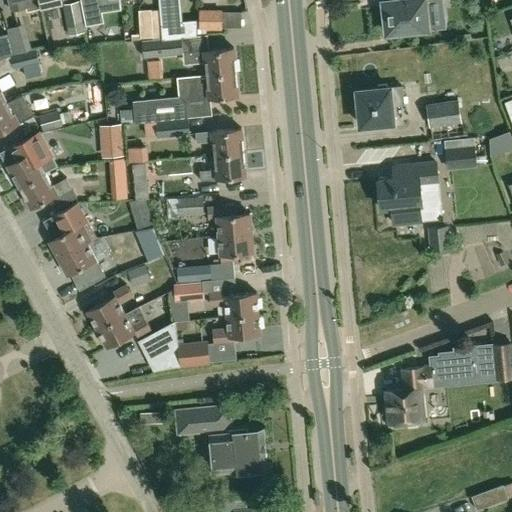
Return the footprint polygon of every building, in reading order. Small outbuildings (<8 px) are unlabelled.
[(41,9),(39,0),(9,0),(11,10),(27,7),(28,11),(41,9)] [(94,0),(80,0),(86,26),(99,23),(94,0)] [(160,0),(161,10),(163,38),(184,36),(180,0),(160,0)] [(393,0),(383,1),(385,15),(381,15),(383,30),(386,30),(387,33),(428,28),(425,0),(393,0)] [(80,1),(64,4),(70,36),(86,32),(80,1)] [(142,39),(163,38),(161,10),(140,11),(142,39)] [(223,15),(201,15),(201,27),(223,27),(223,15)] [(8,29),(8,32),(14,52),(30,47),(24,24),(8,29)] [(0,56),(14,52),(8,32),(0,34),(0,56)] [(185,53),(184,52),(183,38),(142,42),(143,57),(185,53)] [(207,74),(236,72),(233,47),(209,49),(187,52),(188,64),(206,62),(207,74)] [(11,53),(11,54),(14,69),(39,63),(35,48),(11,53)] [(238,96),(236,72),(207,74),(195,75),(196,90),(192,90),(193,100),(209,98),(209,99),(238,96)] [(0,77),(0,105),(7,102),(2,93),(17,85),(10,73),(0,77)] [(394,122),(392,105),(404,104),(402,86),(357,90),(359,112),(356,114),(357,120),(360,121),(361,125),(394,122)] [(136,123),(157,121),(189,118),(187,101),(182,97),(134,101),(136,123)] [(432,101),(433,113),(464,110),(462,98),(432,101)] [(14,114),(7,102),(0,105),(0,133),(19,123),(33,115),(28,106),(27,107),(14,114)] [(59,110),(39,115),(43,129),(72,122),(69,111),(60,114),(59,110)] [(470,111),(435,114),(437,129),(471,125),(470,111)] [(499,129),(496,114),(481,117),(483,131),(499,129)] [(189,118),(157,121),(159,138),(191,134),(189,118)] [(212,131),(196,132),(197,142),(198,142),(213,140),(214,155),(244,152),(241,128),(212,130),(212,131)] [(17,160),(8,165),(20,187),(46,173),(45,172),(58,166),(40,132),(10,148),(17,160)] [(123,154),(122,142),(106,144),(107,156),(123,154)] [(474,145),(446,148),(448,168),(476,165),(474,145)] [(244,152),(214,155),(216,169),(201,170),(200,170),(201,180),(217,179),(246,176),(244,152)] [(407,177),(378,180),(381,209),(392,208),(394,224),(421,221),(420,205),(422,205),(420,185),(438,183),(436,161),(406,164),(407,177)] [(148,198),(145,162),(132,163),(135,199),(148,198)] [(57,194),(71,186),(66,177),(66,178),(53,185),(46,173),(20,187),(32,208),(57,194)] [(127,179),(112,180),(113,191),(128,190),(127,179)] [(203,197),(167,200),(168,218),(180,218),(180,216),(204,214),(203,197)] [(63,233),(49,240),(58,258),(87,242),(96,238),(77,203),(53,215),(63,233)] [(218,217),(219,235),(251,232),(249,213),(234,214),(233,206),(208,208),(208,217),(218,217)] [(251,232),(219,235),(222,263),(238,262),(237,253),(253,252),(251,232)] [(161,252),(157,241),(145,246),(149,257),(161,252)] [(100,267),(87,242),(58,258),(68,275),(72,273),(80,289),(105,275),(100,267)] [(145,265),(128,271),(133,284),(150,278),(145,265)] [(179,282),(211,279),(210,265),(178,268),(179,282)] [(205,299),(203,281),(175,284),(175,286),(169,290),(171,302),(205,299)] [(115,295),(87,310),(97,329),(125,314),(119,302),(132,295),(126,284),(113,291),(115,295)] [(225,303),(227,316),(259,313),(257,292),(225,295),(224,291),(209,292),(210,305),(225,303)] [(261,334),(259,313),(227,316),(228,329),(213,330),(214,342),(235,340),(236,353),(262,351),(261,339),(260,339),(259,334),(261,334)] [(131,325),(125,314),(97,329),(107,347),(135,332),(137,336),(150,328),(145,318),(131,325)] [(175,321),(141,339),(150,355),(178,339),(175,321)] [(207,342),(178,345),(180,365),(209,362),(207,342)] [(494,344),(497,379),(511,377),(511,356),(511,342),(494,344)] [(420,387),(445,384),(449,384),(448,378),(478,375),(475,346),(455,348),(455,351),(440,353),(440,356),(430,357),(431,365),(403,368),(403,365),(402,365),(405,387),(387,389),(390,423),(424,419),(420,387)] [(178,433),(193,432),(210,430),(211,434),(228,432),(227,428),(231,428),(229,404),(176,409),(178,433)] [(163,410),(141,413),(142,424),(164,422),(163,410)] [(228,432),(211,434),(214,472),(231,470),(232,472),(267,468),(263,429),(248,430),(247,426),(231,428),(227,428),(228,432)] [(504,485),(473,497),(478,511),(509,499),(509,498),(511,496),(511,483),(505,487),(504,485)] [(211,502),(183,505),(184,511),(271,511),(271,507),(247,509),(246,499),(221,501),(221,502),(211,503),(211,502)]
